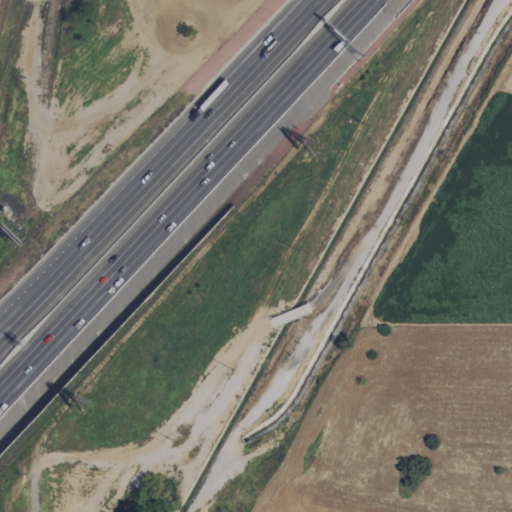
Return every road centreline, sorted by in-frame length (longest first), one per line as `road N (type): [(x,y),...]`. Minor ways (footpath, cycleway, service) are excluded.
road 1 (motorway): [(0,394),(363,0)]
road 2 (motorway): [(311,0),(0,327)]
